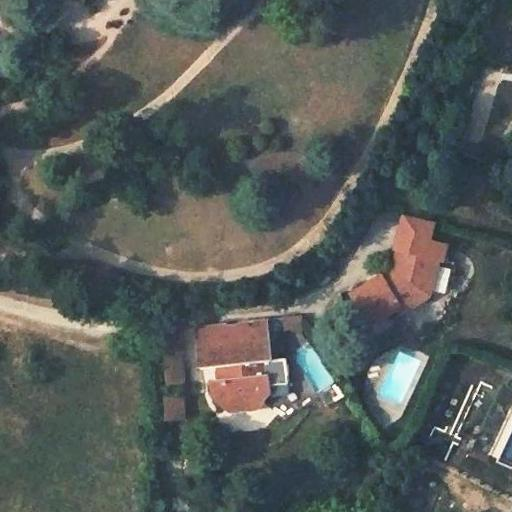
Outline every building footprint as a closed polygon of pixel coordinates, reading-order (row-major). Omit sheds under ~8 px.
[(382,277),(352,295),(371,327),(400,309),(403,314),(430,297),(432,290),(438,265),(439,262),(442,263),(446,248),(426,243),(430,224),(402,217),(394,250),(396,251),(392,267),(396,269),(395,273),(384,280),(382,277)] [(438,265),(432,290),(444,293),(450,268),(438,265)] [(285,319),(286,329),(304,327),(303,317),(285,319)] [(240,329),(230,331),(229,325),(200,328),(202,350),(200,350),(203,376),(224,373),(225,386),(214,387),(215,404),(235,418),(259,416),(271,398),(271,389),(270,379),(267,380),(265,366),(273,366),(272,363),(268,321),(239,324),(240,329)] [(176,346),(165,347),(168,385),(184,384),(176,346)] [(270,379),(271,389),(290,387),(288,362),(272,363),(273,366),(265,366),(267,380),(270,379)] [(188,403),(169,402),(168,422),(188,423),(188,403)]
